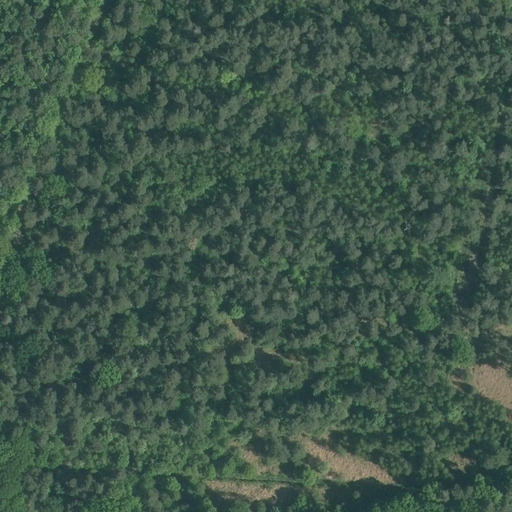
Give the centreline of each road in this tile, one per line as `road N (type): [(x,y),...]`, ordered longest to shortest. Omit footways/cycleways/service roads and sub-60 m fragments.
road 1 (track): [(511,450),(455,468),(366,475),(53,460),(0,450)]
road 2 (track): [(110,0),(68,90),(0,311)]
